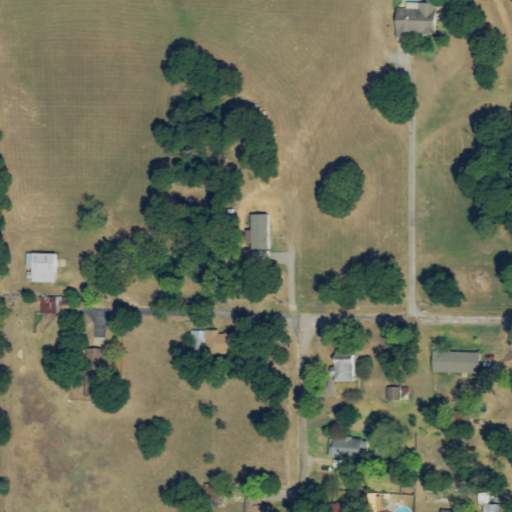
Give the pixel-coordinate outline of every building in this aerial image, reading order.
[(434,36),(435,4),(404,3),(404,10),(394,9),(393,35),(434,36)] [(268,250),(267,215),(249,215),(249,251),(268,250)] [(53,283),(53,254),(24,254),(23,269),(29,269),(29,283),(53,283)] [(55,315),(56,298),(40,297),(40,315),(55,315)] [(228,333),(207,332),(206,354),(227,355),(228,333)] [(353,352),(332,353),(333,383),(353,382),(353,352)] [(478,374),(478,353),(432,352),(431,373),(478,374)] [(387,401),(400,402),(400,388),(387,388),(387,401)] [(331,438),(331,459),(360,460),(361,439),(331,438)] [(380,511),(380,495),(363,495),(363,511),(380,511)]
